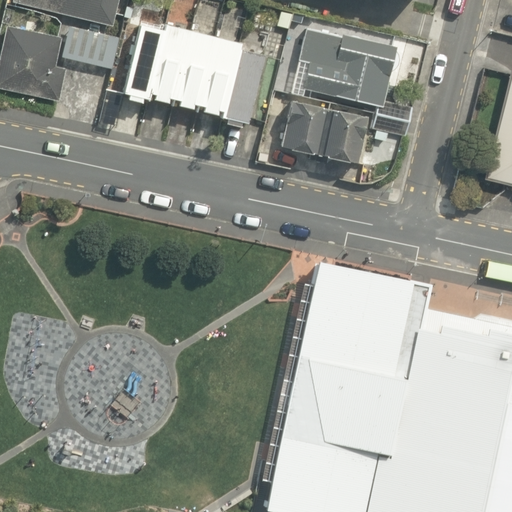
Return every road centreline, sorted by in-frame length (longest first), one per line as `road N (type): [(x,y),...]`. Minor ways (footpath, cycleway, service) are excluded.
road 1 (residential): [(0,147),(409,234)]
road 2 (residential): [(467,0),(409,234)]
